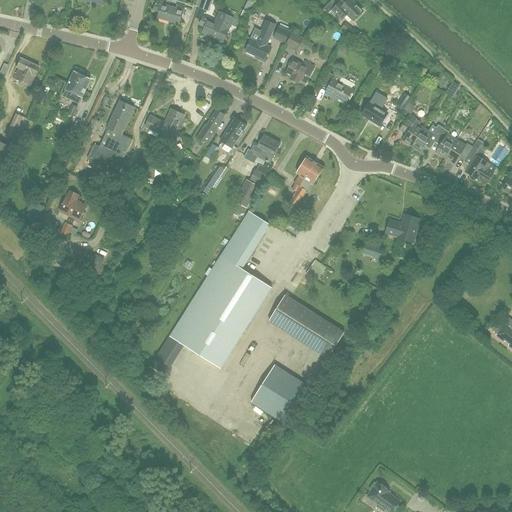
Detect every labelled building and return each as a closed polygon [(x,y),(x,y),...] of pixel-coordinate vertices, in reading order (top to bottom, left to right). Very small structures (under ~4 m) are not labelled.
[(180,24),(185,7),(178,5),(177,9),(163,5),(164,1),(159,0),(156,0),(154,10),(160,12),(158,18),(180,24)] [(201,0),(199,7),(198,8),(209,11),(212,0),(201,0)] [(341,2),(338,5),(332,10),(342,20),(348,15),(353,20),(363,11),(351,0),(348,0),(344,5),(341,2)] [(351,0),(365,12),(371,6),(364,0),(351,0)] [(224,42),(235,18),(220,11),(215,22),(203,17),(200,25),(205,27),(203,33),(224,42)] [(266,46),(276,26),(267,21),(257,41),(252,39),(246,51),(258,57),(258,58),(264,61),(271,48),(266,46)] [(273,39),(285,44),(291,31),(279,26),(273,39)] [(293,32),(286,45),(298,51),(303,40),(304,38),(293,32)] [(341,38),(337,47),(347,51),(350,43),(341,38)] [(12,73),(16,62),(10,59),(6,71),(12,73)] [(31,87),(40,68),(21,59),(16,68),(19,69),(14,79),(31,87)] [(307,83),(315,67),(305,62),(304,65),(293,60),(287,72),(293,76),(292,78),(298,81),(300,79),(307,83)] [(74,72),(66,90),(63,96),(68,98),(75,101),(80,103),(91,80),(74,72)] [(353,90),(340,83),(342,79),(335,76),(330,72),(323,84),(329,87),(326,93),(332,97),(333,96),(346,103),(353,90)] [(405,93),(399,103),(405,106),(411,97),(405,93)] [(381,126),(388,114),(378,108),(381,104),(373,99),(371,103),(369,103),(362,115),(381,126)] [(124,159),(133,141),(122,135),(135,108),(121,101),(107,130),(109,130),(100,148),(97,146),(90,161),(107,169),(114,154),(124,159)] [(78,107),(72,105),(68,114),(73,117),(78,107)] [(166,123),(155,118),(151,116),(146,127),(149,129),(160,134),(160,135),(173,141),(185,116),(172,110),(166,123)] [(217,110),(205,128),(198,139),(208,146),(219,129),(217,128),(225,115),(217,110)] [(27,119),(15,113),(5,136),(17,141),(27,119)] [(403,141),(412,147),(424,128),(419,125),(421,123),(419,122),(415,119),(409,115),(400,130),(407,134),(403,141)] [(232,148),(247,125),(236,118),(221,141),(232,148)] [(436,140),(444,129),(439,125),(437,128),(433,126),(429,132),(427,130),(424,128),(412,147),(422,153),(427,144),(432,147),(436,140)] [(445,158),(457,140),(448,134),(450,132),(444,129),(436,140),(442,144),(436,153),(445,158)] [(185,145),(189,139),(184,135),(179,142),(185,145)] [(265,167),(260,164),(257,170),(256,169),(250,180),(252,181),(242,197),(250,202),(251,203),(268,176),(274,165),(271,164),(281,143),(265,135),(260,145),(256,143),(252,151),(255,152),(253,155),(267,162),(265,167)] [(25,159),(33,141),(26,137),(12,166),(26,173),(31,162),(25,159)] [(485,152),(481,150),(485,144),(479,139),(477,142),(476,142),(468,156),(473,160),(466,172),(471,175),(470,177),(470,179),(474,181),(476,181),(477,179),(479,180),(480,178),(488,183),(494,173),(486,168),(490,163),(481,158),(485,152)] [(468,156),(476,142),(472,140),(469,145),(467,143),(466,145),(457,140),(445,158),(455,164),(460,155),(466,159),(467,156),(468,156)] [(0,166),(9,147),(0,142),(0,166)] [(190,156),(184,152),(178,160),(185,165),(190,156)] [(160,161),(144,153),(141,161),(156,168),(160,161)] [(288,205),(315,162),(307,157),(296,173),(299,175),(294,183),(295,184),(292,189),(296,192),(287,205),(288,205)] [(324,168),(315,162),(288,205),(294,210),(306,191),(308,192),(313,185),(324,168)] [(278,191),(285,182),(273,174),(266,184),(278,191)] [(511,179),(510,178),(503,189),(511,194),(511,179)] [(80,221),(87,207),(75,201),(79,195),(71,191),(68,197),(67,197),(60,211),(70,216),(67,221),(73,224),(76,219),(80,221)] [(271,288),(256,278),(285,234),(249,211),(187,308),(238,341),(271,288)] [(420,219),(405,215),(402,225),(390,221),(386,234),(398,237),(398,238),(405,240),(413,243),(414,240),(420,219)] [(73,226),(72,225),(66,223),(61,233),(68,237),(73,226)] [(97,275),(105,259),(85,249),(77,265),(97,275)] [(157,270),(162,260),(156,257),(150,267),(157,270)] [(316,259),(306,274),(317,281),(327,266),(316,259)] [(78,270),(67,261),(62,267),(73,276),(78,270)] [(344,333),(285,296),(269,321),(328,359),(344,333)] [(238,341),(187,308),(170,336),(220,369),(238,341)] [(508,347),(511,350),(511,321),(511,322),(506,317),(502,321),(506,324),(503,328),(502,327),(502,328),(497,323),(491,330),(496,334),(495,336),(503,342),(505,342),(508,344),(508,347)] [(66,325),(63,327),(72,338),(75,335),(66,325)] [(180,351),(183,347),(176,343),(173,347),(180,351)] [(310,388),(275,366),(251,403),(287,425),(310,388)] [(388,511),(392,511),(400,502),(389,493),(390,491),(378,483),(376,484),(374,483),(369,490),(371,491),(368,497),(378,504),(377,506),(384,511),(385,509),(388,511)]
